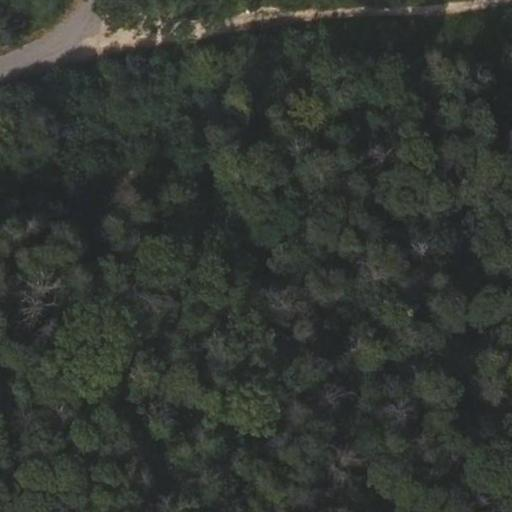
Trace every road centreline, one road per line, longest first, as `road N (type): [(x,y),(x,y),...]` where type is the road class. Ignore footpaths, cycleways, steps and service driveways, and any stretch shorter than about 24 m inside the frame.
road 1 (track): [(38,54),(248,19),(511,0)]
road 2 (unclassified): [(0,71),(76,28),(95,0)]
